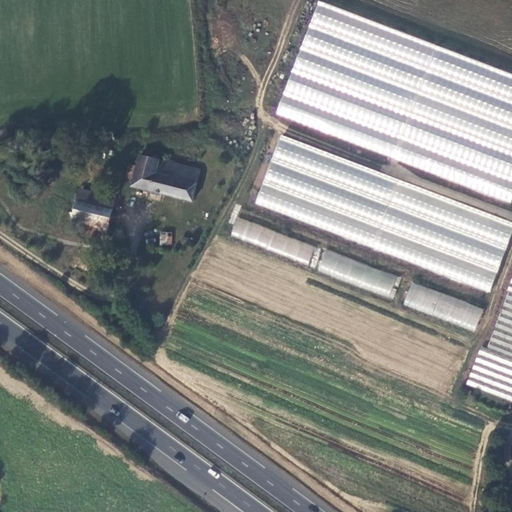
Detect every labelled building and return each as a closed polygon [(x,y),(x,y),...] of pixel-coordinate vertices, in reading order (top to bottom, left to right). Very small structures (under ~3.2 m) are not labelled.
[(511,199),(511,70),(315,3),(275,119),(511,199)] [(128,189),(186,203),(195,175),(176,169),(136,159),(135,162),(133,169),(129,182),(128,189)] [(120,180),(129,182),(133,169),(123,167),(120,180)] [(110,200),(72,191),(72,197),(71,204),(107,213),(110,200)] [(104,223),(107,213),(71,204),(65,225),(80,229),(101,235),(104,223)] [(230,237),(309,264),(315,245),(236,218),(230,237)] [(114,225),(104,223),(101,235),(107,236),(111,237),(114,225)] [(80,229),(77,239),(99,244),(101,235),(80,229)] [(167,251),(169,238),(162,236),(161,241),(156,241),(154,249),(167,251)] [(179,250),(182,250),(184,249),(186,247),(185,244),(183,242),(180,242),(178,244),(177,247),(179,250)] [(391,297),(398,275),(324,250),(317,272),(391,297)] [(466,387),(511,401),(511,276),(488,348),(479,345),(466,387)] [(411,282),(403,305),(475,330),(483,307),(411,282)]
